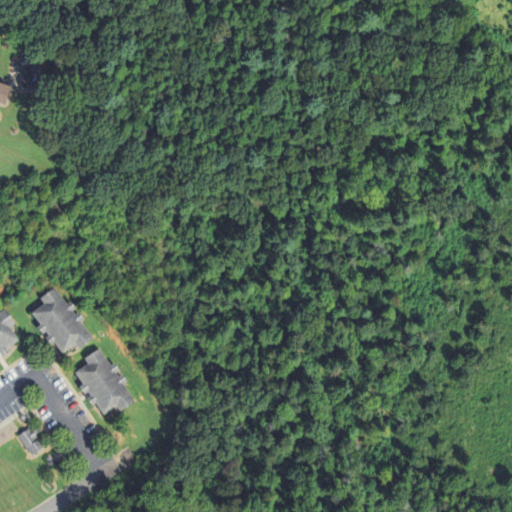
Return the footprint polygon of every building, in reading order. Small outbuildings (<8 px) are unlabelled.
[(17,92),(18,87),(13,85),(0,80),(0,100),(13,104),(17,92)] [(43,332),(38,325),(42,323),(33,312),(45,302),(41,297),(53,287),(67,303),(70,300),(76,307),(72,310),(76,314),(79,311),(84,318),(81,321),(94,337),(81,347),(77,342),(64,352),(55,340),(52,343),(47,336),(50,334),(47,330),(43,332)] [(0,311),(6,307),(17,322),(12,325),(21,338),(7,348),(10,351),(3,356),(0,352),(0,311)] [(86,393),(81,386),(85,383),(77,372),(89,363),(85,357),(99,347),(111,364),(114,362),(119,369),(116,372),(119,376),(122,373),(128,381),(124,383),(136,400),(123,409),(119,404),(106,413),(97,402),(94,404),(89,397),(93,395),(89,390),(86,393)] [(38,433),(39,435),(36,437),(38,440),(42,437),(47,444),(33,454),(19,434),(29,427),(31,429),(34,428),(38,433)]
